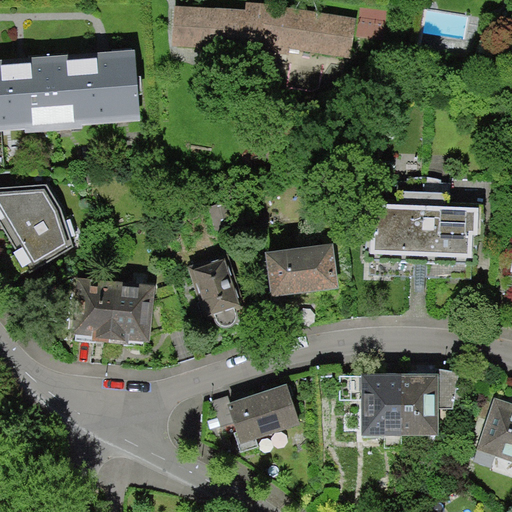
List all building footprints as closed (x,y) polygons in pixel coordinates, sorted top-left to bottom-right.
[(261,15),(178,10),(177,20),(176,42),(256,47),(258,39),(264,40),(347,54),(352,22),(262,7),(261,15)] [(409,42),(420,44),(427,9),(416,7),(409,42)] [(138,115),(134,55),(70,60),(49,62),(54,127),(81,125),(80,120),(138,115)] [(54,127),(49,62),(0,65),(0,172),(4,172),(1,126),(26,124),(27,129),(54,127)] [(407,181),(397,181),(396,201),(362,199),(361,233),(366,233),(365,259),(378,260),(394,260),(394,275),(414,276),(415,261),(426,262),(425,277),(446,278),(447,263),(476,264),(477,238),(482,238),(484,204),(449,203),(450,183),(441,182),(441,180),(430,177),(407,178),(407,181)] [(0,223),(29,272),(73,246),(61,208),(46,184),(0,187),(0,223)] [(227,200),(208,207),(216,234),(234,227),(227,200)] [(322,223),(325,247),(269,254),(273,293),(287,291),(350,283),(344,220),(322,223)] [(237,314),(235,307),(237,306),(240,305),(225,258),(192,268),(208,315),(214,314),(216,321),(219,324),(221,325),(223,326),(227,326),(230,325),(233,323),(235,321),(236,318),(237,315),(237,314)] [(79,281),(75,331),(77,331),(76,339),(95,341),(95,338),(101,338),(110,339),(115,284),(79,281)] [(156,289),(169,330),(186,324),(172,283),(156,289)] [(144,337),(146,338),(151,288),(115,284),(110,339),(116,340),(125,341),(124,344),(143,346),(144,337)] [(436,364),(417,364),(417,370),(412,370),(407,370),(407,375),(401,375),(401,433),(436,433),(436,408),(452,408),(458,372),(436,368),(436,364)] [(340,374),(344,404),(356,402),(357,408),(363,408),(363,437),(385,437),(385,433),(401,433),(401,375),(380,375),(365,375),(364,370),(340,374)] [(231,404),(228,395),(212,400),(221,426),(235,422),(238,430),(234,432),(240,452),(259,446),(255,436),(298,422),(286,386),(249,398),(231,404)] [(511,457),(511,407),(497,402),(481,446),(479,445),(473,460),(490,466),(495,452),(511,457)]
